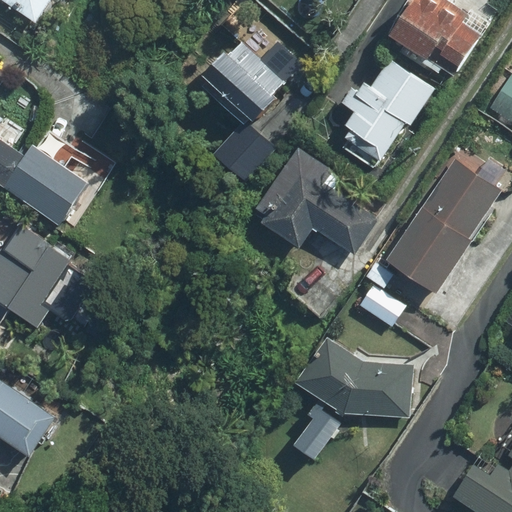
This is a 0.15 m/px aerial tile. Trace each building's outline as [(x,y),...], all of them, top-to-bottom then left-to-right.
[(13,0),(43,19),(55,0),(13,0)] [(448,64),(461,72),(487,32),(469,20),(473,13),(454,0),(416,0),(396,31),(430,53),(427,58),(445,69),(448,64)] [(234,50),(215,71),(264,117),(283,96),(278,91),(305,62),(282,41),(266,58),(248,42),(237,54),(234,50)] [(435,90),(395,63),(372,99),(359,91),(352,101),(365,109),(355,123),(360,126),(348,145),(380,166),(413,117),(416,118),(435,90)] [(511,77),(494,104),(511,116),(511,77)] [(222,152),(254,178),(280,145),(249,120),(222,152)] [(0,178),(11,186),(31,155),(0,134),(0,178)] [(40,143),(31,155),(11,186),(68,224),(97,181),(40,143)] [(382,218),(339,190),(346,179),(335,172),(337,170),(303,148),(260,214),(308,245),(321,225),(361,251),(382,218)] [(460,158),(397,258),(442,287),(505,187),(460,158)] [(78,258),(26,223),(12,244),(8,241),(0,253),(0,327),(15,305),(44,324),(55,308),(69,317),(77,316),(99,283),(73,266),(78,258)] [(396,274),(379,262),(369,275),(387,286),(396,274)] [(407,306),(376,285),(364,302),(395,323),(407,306)] [(322,456),(351,412),(368,362),(333,339),(304,381),(327,396),(314,415),(320,418),(303,444),(322,456)] [(416,365),(368,362),(351,412),(413,415),(416,365)] [(91,378),(80,372),(71,387),(83,394),(91,378)] [(0,376),(0,428),(38,453),(62,416),(0,376)] [(511,511),(511,467),(502,462),(495,474),(480,466),(462,495),(490,511),(511,511)]
